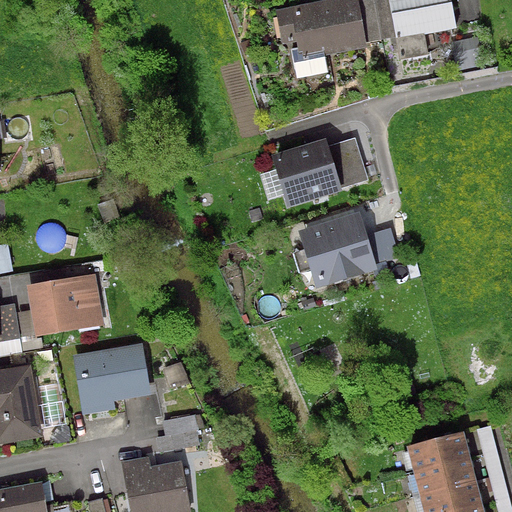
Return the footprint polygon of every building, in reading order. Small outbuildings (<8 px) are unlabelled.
[(449,28),(443,0),(391,0),(398,37),(449,28)] [(350,3),(278,16),(281,38),(297,35),(301,57),(358,47),(350,3)] [(451,43),(456,71),(484,66),(479,38),(451,43)] [(354,140),(325,149),(338,191),(367,182),(354,140)] [(333,191),(319,147),(273,162),(287,206),(333,191)] [(368,270),(352,221),(301,238),(316,286),(368,270)] [(88,283),(30,293),(38,334),(95,324),(88,283)] [(141,393),(135,352),(76,361),(82,402),(141,393)] [(0,442),(35,437),(24,372),(0,376),(0,442)] [(511,511),(511,507),(491,425),(477,429),(498,511),(511,511)] [(476,511),(458,440),(409,453),(423,511),(476,511)] [(182,511),(184,511),(176,469),(126,478),(132,511),(182,511)] [(38,511),(34,489),(0,495),(0,511),(38,511)]
